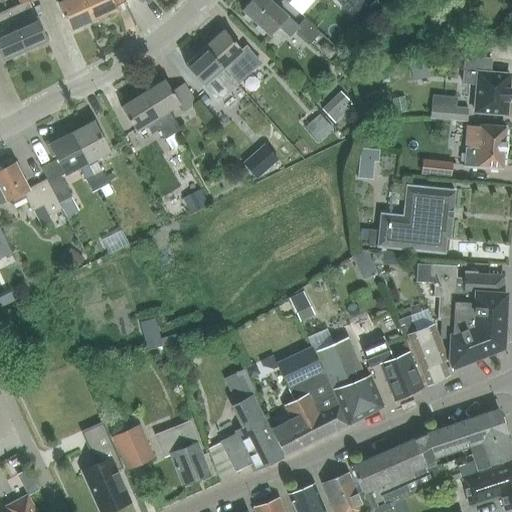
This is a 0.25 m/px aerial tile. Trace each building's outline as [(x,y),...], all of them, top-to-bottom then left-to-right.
[(37,17),(31,5),(28,0),(27,0),(6,10),(25,51),(47,41),(37,17)] [(93,21),(84,0),(64,0),(58,3),(70,31),(93,21)] [(84,0),(93,21),(116,11),(111,0),(84,0)] [(297,26),(268,0),(250,0),(241,10),(269,36),(278,26),(289,36),(295,30),(309,43),(319,33),(304,19),(297,26)] [(360,0),(344,0),(351,7),(345,11),(359,27),(375,17),(360,0)] [(0,52),(4,60),(25,51),(6,10),(0,12),(0,52)] [(238,84),(237,85),(246,95),(250,91),(242,82),(246,77),(238,68),(249,59),(243,51),(224,31),(205,48),(224,69),(230,76),(238,84)] [(224,69),(205,48),(186,66),(203,85),(202,85),(214,99),(217,103),(220,100),(220,99),(234,87),(234,88),(235,87),(237,85),(238,84),(230,76),(224,69)] [(474,112),(506,115),(507,100),(509,100),(510,89),(508,89),(509,75),(489,73),(490,59),(464,57),(462,83),(476,84),(474,112)] [(166,139),(174,134),(174,133),(180,130),(169,111),(178,105),(183,112),(196,103),(184,83),(172,91),(165,80),(143,94),(164,127),(160,130),(166,139)] [(323,115),(340,97),(329,87),(313,106),(323,115)] [(160,130),(164,127),(143,94),(121,108),(136,132),(147,124),(153,134),(160,130)] [(469,121),(470,108),(444,106),(443,120),(469,121)] [(303,128),(316,143),(332,130),(319,114),(303,128)] [(100,188),(108,184),(94,158),(108,151),(93,122),(71,133),(87,162),(100,188)] [(465,165),(503,168),(505,150),(506,150),(506,142),(505,142),(506,126),(479,123),(479,126),(469,125),(465,165)] [(92,192),(100,188),(87,162),(71,133),(61,138),(60,136),(45,143),(52,156),(55,154),(58,160),(52,164),(51,162),(40,168),(46,179),(48,183),(59,204),(71,198),(60,176),(78,167),(92,192)] [(174,134),(166,139),(173,150),(181,145),(174,134)] [(265,142),(242,163),(256,179),(279,158),(275,154),(265,142)] [(352,149),(346,172),(358,176),(364,153),(352,149)] [(451,175),(452,162),(423,159),(422,172),(451,175)] [(0,203),(6,200),(12,204),(18,201),(18,194),(22,192),(25,197),(33,211),(43,206),(48,215),(61,209),(62,208),(59,204),(48,183),(46,179),(28,189),(15,163),(0,171),(0,203)] [(407,185),(404,215),(381,213),(379,231),(369,230),(367,245),(378,246),(444,253),(446,237),(450,238),(455,189),(407,185)] [(0,224),(0,258),(11,254),(0,229),(0,228),(1,228),(0,224)] [(89,235),(93,247),(113,240),(109,229),(89,235)] [(64,268),(75,257),(62,245),(52,256),(64,268)] [(347,255),(350,271),(364,269),(361,253),(347,255)] [(457,265),(443,264),(430,263),(430,265),(416,264),(415,282),(434,284),(433,295),(439,295),(437,320),(440,318),(439,338),(453,339),(451,367),(502,347),(505,295),(502,295),(503,276),(476,274),(477,273),(466,271),(463,271),(463,278),(456,278),(457,265)] [(289,319),(303,313),(295,294),(281,301),(289,319)] [(380,365),(395,401),(422,388),(408,354),(401,358),(398,351),(390,354),(383,338),(377,341),(367,317),(350,325),(369,370),(380,365)] [(439,338),(434,324),(408,334),(428,384),(449,375),(443,360),(447,359),(439,338)] [(314,352),(348,423),(384,406),(371,374),(365,376),(348,337),(343,335),(334,339),(332,344),(314,352)] [(273,431),(285,456),(347,425),(322,372),(320,373),(308,347),(277,363),(294,400),(285,405),(292,417),(285,421),(286,425),(273,431)] [(237,435),(222,442),(237,472),(252,464),(254,468),(255,471),(283,457),(253,395),(256,393),(248,377),(244,369),(224,378),(236,402),(231,405),(243,428),(235,432),(237,435)] [(507,433),(508,434),(509,434),(501,409),(426,434),(414,439),(427,468),(472,453),(470,446),(507,433)] [(80,470),(98,511),(107,511),(131,502),(117,470),(123,467),(102,421),(80,431),(92,457),(95,456),(98,462),(80,470)] [(193,483),(194,481),(210,475),(198,442),(197,443),(189,423),(156,436),(164,456),(170,454),(182,485),(186,484),(188,485),(193,483)] [(139,425),(112,436),(127,470),(152,459),(139,425)] [(511,459),(511,447),(508,434),(507,433),(470,446),(472,453),(475,462),(458,468),(462,479),(477,474),(478,471),(511,459)] [(434,485),(427,468),(414,439),(351,466),(363,491),(359,493),(367,511),(390,511),(394,511),(391,504),(434,485)] [(511,462),(462,481),(469,506),(500,496),(504,510),(511,508),(511,462)] [(365,511),(349,475),(324,485),(335,511),(365,511)] [(324,511),(314,485),(290,494),(297,511),(324,511)] [(1,510),(0,510),(0,511),(37,511),(27,494),(0,509),(1,510)] [(284,511),(280,499),(255,509),(255,511),(284,511)]
